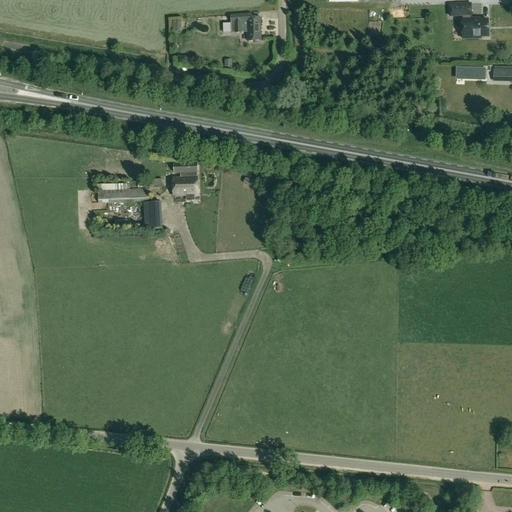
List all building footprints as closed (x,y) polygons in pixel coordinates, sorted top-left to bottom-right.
[(462,19),(463,39),(481,39),(481,37),(488,36),(488,21),(474,21),(474,19),(468,19),(468,16),(471,16),(471,4),(450,5),(450,17),(465,16),(465,19),(462,19)] [(261,41),(261,18),(247,18),(247,15),(231,16),(231,23),(234,23),(234,34),(247,33),(247,41),(261,41)] [(493,82),(511,82),(511,69),(493,69),(493,82)] [(198,173),(197,162),(174,163),(174,173),(180,172),(180,178),(173,178),(174,196),(199,195),(198,177),(197,177),(197,173),(198,173)] [(163,179),(149,180),(150,188),(164,187),(163,179)] [(103,190),(98,190),(99,204),(150,202),(150,189),(127,190),(127,184),(115,185),(115,184),(103,184),(103,190)] [(145,230),(164,228),(162,202),(144,203),(145,230)]
